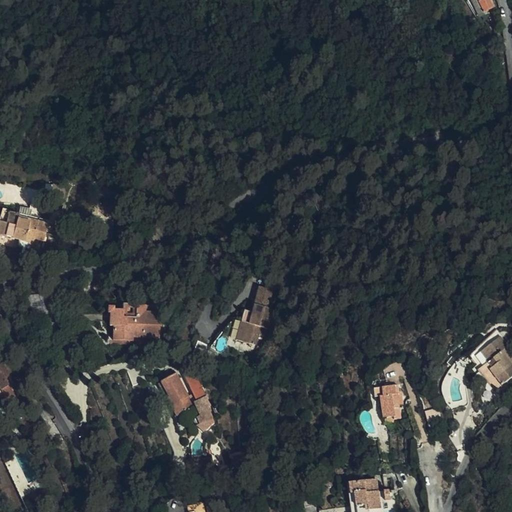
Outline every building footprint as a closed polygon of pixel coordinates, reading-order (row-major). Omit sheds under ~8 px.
[(469,0),(477,16),(493,10),(489,3),(490,2),(489,0),(488,0),(487,0),(469,0)] [(17,218),(0,213),(0,214),(0,237),(16,242),(14,249),(27,253),(29,245),(30,246),(31,241),(41,244),(45,228),(16,219),(17,218)] [(237,307),(234,318),(240,320),(235,339),(254,343),(257,332),(264,334),(269,315),(262,314),(264,304),(259,302),(263,286),(250,283),(243,309),(237,307)] [(28,296),(30,312),(51,310),(50,294),(28,296)] [(158,338),(159,313),(149,312),(149,305),(136,305),(136,303),(122,303),(121,310),(112,309),(112,307),(107,307),(106,312),(109,313),(109,325),(113,326),(112,338),(122,339),(122,335),(124,335),(125,333),(130,333),(130,336),(158,338)] [(240,320),(234,318),(230,337),(235,339),(240,320)] [(497,361),(503,367),(507,364),(501,357),(497,361)] [(508,374),(503,367),(497,361),(483,372),(500,392),(510,384),(505,377),(508,374)] [(5,379),(9,376),(0,363),(0,362),(0,398),(4,396),(12,391),(8,385),(5,379)] [(190,395),(176,371),(159,381),(177,414),(196,403),(202,413),(195,417),(199,424),(217,414),(211,404),(213,403),(208,394),(198,399),(194,392),(190,395)] [(494,398),(500,392),(483,372),(479,376),(491,389),(489,391),(494,398)] [(374,419),(376,419),(384,420),(384,422),(392,422),(392,409),(395,409),(396,405),(397,405),(397,396),(394,396),(394,390),(387,389),(387,384),(384,384),(384,389),(370,389),(369,397),(375,398),(374,419)] [(12,391),(4,396),(7,402),(15,395),(12,391)] [(6,433),(11,444),(25,438),(19,426),(6,433)] [(209,479),(205,455),(190,457),(194,481),(209,479)] [(407,478),(402,465),(392,466),(396,480),(407,478)] [(380,511),(376,478),(350,482),(351,492),(354,492),(357,511),(380,511)] [(206,511),(203,502),(184,507),(185,511),(206,511)]
